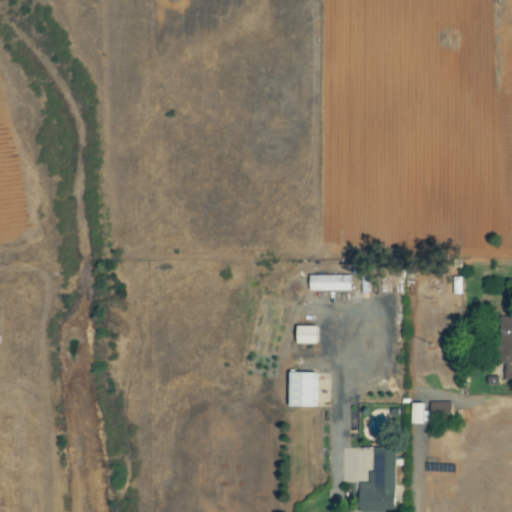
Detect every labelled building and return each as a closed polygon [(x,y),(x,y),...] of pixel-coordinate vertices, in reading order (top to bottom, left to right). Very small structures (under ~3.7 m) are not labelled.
[(353,290),(353,275),(311,275),(311,291),(353,290)] [(320,344),(320,326),(300,326),(300,344),(320,344)] [(316,362),(294,362),(294,372),(316,372),(316,362)] [(320,373),(293,373),(293,407),(319,407),(320,373)] [(453,402),(431,403),(431,418),(453,418),(453,402)] [(425,403),(414,403),(414,423),(425,424),(425,403)] [(376,448),(376,473),(370,473),(370,484),(360,484),(360,511),(397,511),(397,448),(376,448)]
